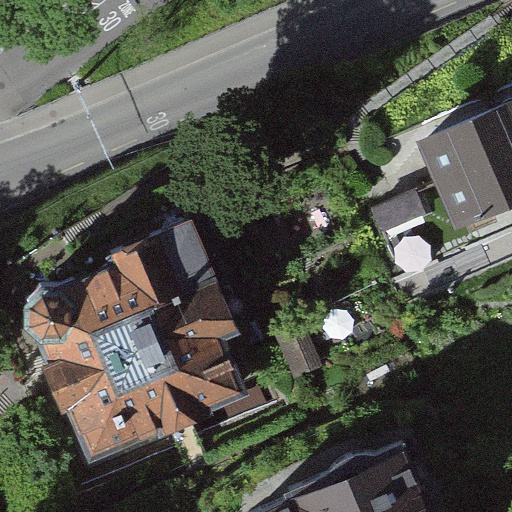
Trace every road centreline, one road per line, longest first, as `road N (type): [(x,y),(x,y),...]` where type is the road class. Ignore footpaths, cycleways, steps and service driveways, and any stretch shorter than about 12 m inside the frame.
road 1 (tertiary): [(427,0),(0,177)]
road 2 (residential): [(0,92),(123,0)]
